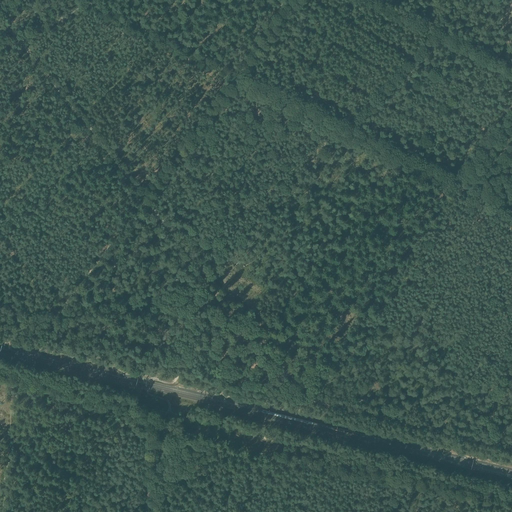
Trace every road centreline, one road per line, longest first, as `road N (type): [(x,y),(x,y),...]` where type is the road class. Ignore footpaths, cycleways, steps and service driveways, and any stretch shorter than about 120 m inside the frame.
road 1 (track): [(0,373),(511,497)]
road 2 (track): [(511,212),(86,6)]
road 3 (track): [(302,398),(511,116)]
road 4 (track): [(181,364),(511,449)]
road 5 (track): [(295,0),(144,198)]
road 6 (track): [(6,27),(144,198)]
road 7 (track): [(145,511),(169,408),(146,390),(149,380),(171,381),(181,364)]
road 8 (track): [(0,325),(181,364)]
road 9 (track): [(241,321),(208,308),(71,294)]
road 10 (track): [(144,198),(41,335)]
road 11 (track): [(196,262),(302,394)]
road 12 (track): [(511,68),(372,0)]
road 13 (track): [(2,511),(12,376)]
